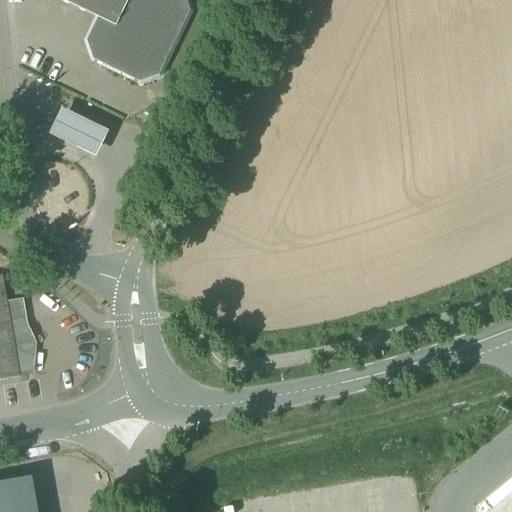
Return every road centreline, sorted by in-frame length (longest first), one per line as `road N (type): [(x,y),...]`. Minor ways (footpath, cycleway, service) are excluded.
road 1 (tertiary): [(150,390),(201,411),(388,372),(511,329)]
road 2 (tertiary): [(134,282),(262,0)]
road 3 (unclassified): [(134,282),(84,272),(20,217),(0,81)]
road 4 (unclassified): [(150,390),(97,413),(0,437)]
